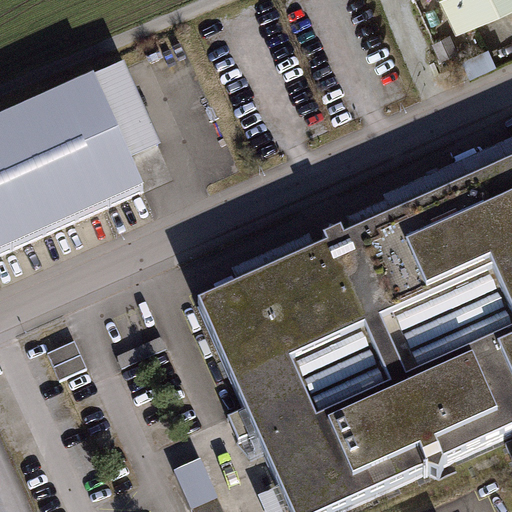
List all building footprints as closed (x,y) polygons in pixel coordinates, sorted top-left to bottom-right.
[(511,0),(457,0),(469,26),(511,7),(511,0)] [(119,70),(0,123),(0,261),(171,185),(119,70)] [(511,171),(212,305),(304,511),(364,511),(511,446),(511,171)] [(63,380),(91,368),(79,340),(52,351),(63,380)] [(181,467),(198,511),(229,511),(207,456),(181,467)]
